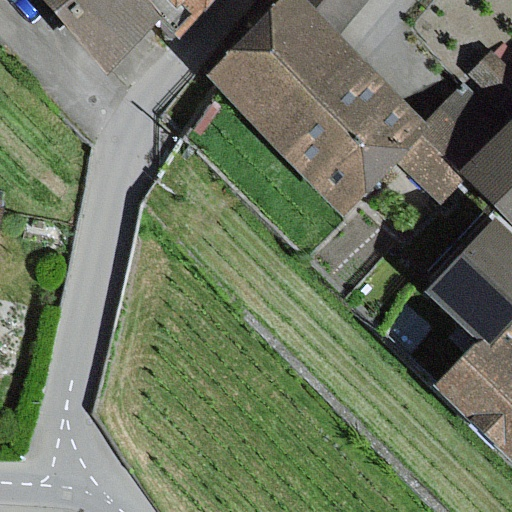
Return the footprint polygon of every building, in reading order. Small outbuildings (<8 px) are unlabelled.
[(131,0),(25,0),(48,23),(95,86),(154,30),(131,0)] [(131,0),(154,30),(168,51),(211,0),(131,0)] [(334,43),(290,0),(284,0),(199,86),(337,223),(392,168),(426,134),(334,43)] [(290,0),(334,43),(368,0),(290,0)] [(511,67),(494,51),(474,73),(503,101),(511,91),(511,67)] [(426,134),(392,168),(433,207),(453,183),(507,129),(465,90),(426,134)] [(511,123),(507,129),(453,183),(511,241),(511,123)] [(511,251),(485,230),(418,306),(478,353),(511,318),(511,251)] [(511,318),(478,353),(428,405),(511,485),(511,318)]
